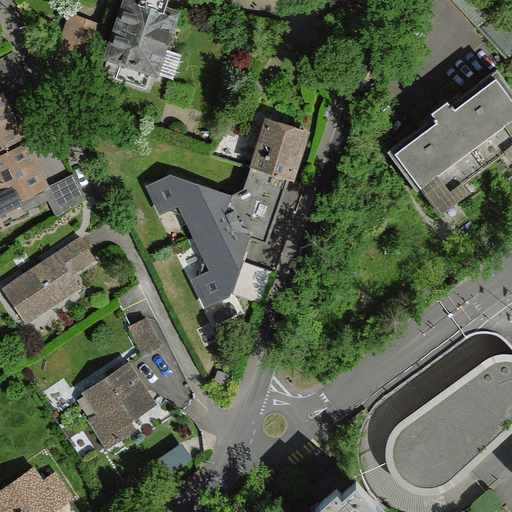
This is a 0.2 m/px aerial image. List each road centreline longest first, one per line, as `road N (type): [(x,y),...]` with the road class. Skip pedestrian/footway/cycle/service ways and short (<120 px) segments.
road 1 (residential): [(242,437),(192,373),(2,0)]
road 2 (residential): [(385,0),(242,437)]
